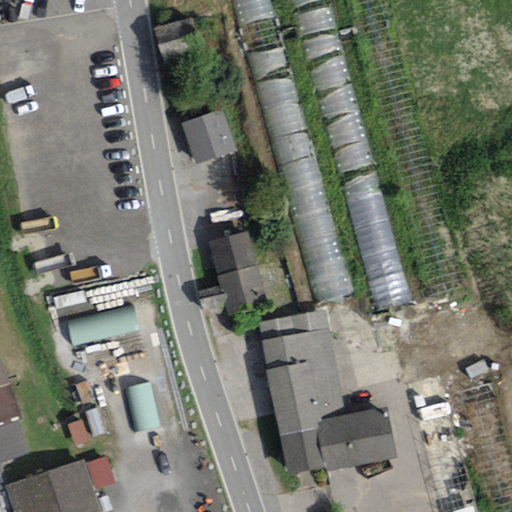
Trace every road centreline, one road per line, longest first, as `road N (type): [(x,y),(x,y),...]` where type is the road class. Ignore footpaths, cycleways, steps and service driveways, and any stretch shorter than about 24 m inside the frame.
road 1 (secondary): [(248,511),(177,277),(132,0)]
road 2 (track): [(459,0),(511,185)]
